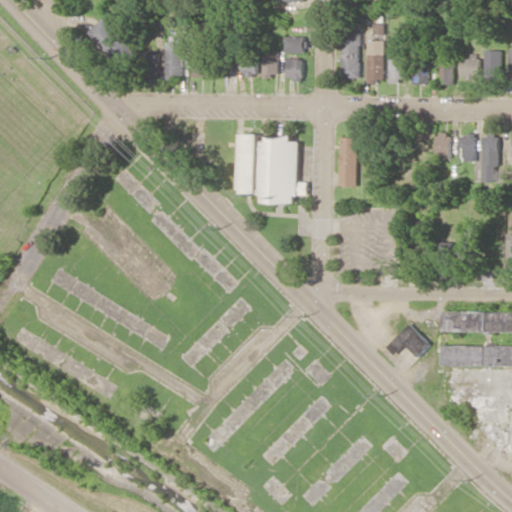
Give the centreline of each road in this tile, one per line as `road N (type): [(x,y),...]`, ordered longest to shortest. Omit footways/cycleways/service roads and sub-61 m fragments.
road 1 (tertiary): [(511,502),(10,0)]
road 2 (residential): [(511,110),(167,101),(116,110),(6,314)]
road 3 (residential): [(305,296),(323,254),(328,0)]
road 4 (residential): [(511,295),(305,296)]
